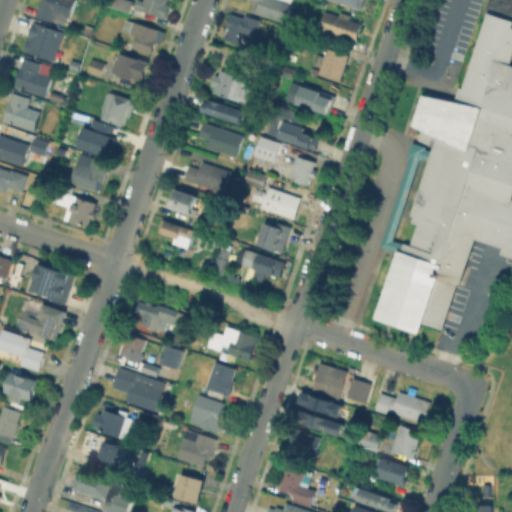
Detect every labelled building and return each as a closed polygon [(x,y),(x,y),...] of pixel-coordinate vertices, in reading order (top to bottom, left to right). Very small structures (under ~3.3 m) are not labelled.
[(75,0),(71,16),(56,12),(53,20),(37,14),(41,0),(75,0)] [(124,0),(133,3),(131,11),(108,3),(109,0),(124,0)] [(167,0),(166,5),(168,6),(164,16),(144,9),(143,10),(135,8),(138,0),(167,0)] [(291,0),(291,2),(292,2),(285,21),(253,11),(256,0),(291,0)] [(365,0),(363,8),(339,0),(365,0)] [(327,10),(341,15),(342,11),(353,14),(351,18),(359,21),(359,20),(363,21),(362,22),(364,23),(358,40),(321,27),(327,10)] [(232,12),(245,17),(246,13),(262,19),(259,29),(256,28),(254,34),(241,30),(240,35),(241,35),(238,42),(225,37),(228,31),(228,32),(230,27),(227,26),(232,12)] [(485,12),(511,20),(511,24),(511,27),(511,51),(508,64),(511,65),(511,258),(499,254),(501,248),(473,238),(458,285),(455,284),(440,329),(420,322),(417,333),(371,318),(394,250),(398,252),(402,241),(402,240),(408,242),(415,223),(409,221),(411,216),(408,214),(426,158),(430,148),(431,145),(416,139),(419,128),(409,125),(420,93),(453,99),(457,86),(460,87),(485,12)] [(127,18),(135,21),(135,20),(160,28),(153,51),(135,45),(139,34),(124,29),(127,18)] [(26,51),(36,22),(66,32),(56,61),(26,51)] [(350,54),(342,79),(320,72),(328,47),(350,54)] [(120,51),(139,57),(139,56),(150,60),(144,79),(134,76),(133,79),(120,74),(121,72),(114,70),(120,51)] [(54,76),(47,95),(16,85),(25,56),(43,62),(40,71),(54,76)] [(107,62),(103,74),(84,68),(88,56),(107,62)] [(222,68),(248,77),(240,100),(214,91),(216,85),(213,84),(215,77),(219,78),(222,68)] [(296,105),(302,86),(335,97),(329,116),(296,105)] [(14,90),(31,96),(32,94),(45,99),(35,130),(3,119),(10,99),(11,100),(14,90)] [(111,90),(133,98),(132,100),(136,101),(131,116),(127,114),(124,125),(102,117),(105,108),(103,108),(104,103),(105,103),(109,92),(111,92),(111,90)] [(245,112),(241,125),(202,111),(206,98),(245,112)] [(313,149),(264,132),(274,103),(297,110),(293,122),(303,126),(301,131),(317,136),(313,149)] [(76,146),(83,125),(88,127),(91,117),(113,125),(109,134),(111,135),(104,155),(76,146)] [(244,134),(237,155),(208,146),(210,138),(200,135),(204,121),(244,134)] [(55,143),(49,162),(43,160),(42,162),(26,156),(24,164),(0,156),(0,133),(31,143),(29,146),(32,147),(35,137),(25,134),(26,130),(36,133),(36,135),(50,140),(50,141),(55,143)] [(282,141),(275,161),(254,154),(261,134),(282,141)] [(424,146),(430,148),(426,158),(421,156),(420,158),(418,157),(391,238),(402,241),(398,252),(394,250),(378,245),(408,154),(406,153),(411,140),(425,144),(424,146)] [(111,162),(104,182),(99,180),(97,189),(71,180),(81,152),(111,162)] [(318,169),(316,176),(312,175),(310,181),(309,180),(307,184),(296,180),(297,176),(291,175),(298,154),(317,161),(314,168),(318,169)] [(202,160),(231,169),(224,191),(185,178),(190,164),(200,167),(202,160)] [(0,165),(13,170),(13,168),(29,173),(23,190),(9,185),(7,190),(0,187),(0,165)] [(275,180),(273,185),(266,182),(264,188),(254,184),(253,187),(244,184),(245,181),(244,181),(249,167),(269,174),(268,177),(275,180)] [(98,210),(96,218),(93,217),(90,223),(82,221),(82,223),(66,218),(70,205),(66,204),(70,193),(62,191),(65,182),(76,186),(73,193),(98,201),(95,209),(98,210)] [(269,185),(302,196),(296,217),(262,206),(262,208),(250,205),(256,187),(267,191),(269,185)] [(198,195),(192,213),(171,206),(172,204),(168,203),(171,195),(174,196),(177,187),(198,195)] [(196,229),(189,246),(174,241),(176,236),(159,230),(164,217),(196,229)] [(258,244),(265,224),(273,226),(274,222),(291,228),(282,253),(258,244)] [(230,247),(229,250),(231,250),(223,273),(214,270),(221,247),(222,247),(223,244),(230,247)] [(284,260),(279,274),(275,273),(274,273),(267,271),(264,281),(253,277),(257,268),(244,263),(250,248),(284,260)] [(0,253),(14,258),(7,276),(6,276),(4,281),(0,279),(0,253)] [(42,265),(77,276),(68,303),(34,292),(42,265)] [(141,301),(158,305),(158,303),(179,309),(175,323),(169,321),(167,330),(141,323),(144,315),(138,313),(141,301)] [(67,310),(59,333),(55,332),(53,337),(20,326),(27,306),(42,311),(45,302),(67,310)] [(229,325),(256,334),(251,348),(254,348),(252,355),(249,354),(248,358),(237,354),(235,362),(227,359),(231,346),(224,344),(223,349),(209,345),(214,330),(226,334),(229,325)] [(0,339),(4,329),(33,339),(30,348),(47,354),(41,371),(23,365),(26,358),(0,349),(0,339)] [(161,366),(158,374),(122,362),(125,354),(121,353),(128,332),(147,339),(143,352),(145,353),(142,360),(161,366)] [(175,367),(157,361),(164,343),(182,349),(175,367)] [(236,379),(230,395),(227,393),(225,392),(223,398),(210,393),(212,387),(208,386),(217,360),(238,367),(234,379),(236,379)] [(349,370),(340,398),(328,394),(331,384),(315,379),(318,372),(315,372),(317,366),(319,366),(321,360),(349,370)] [(165,383),(157,409),(127,399),(130,391),(114,386),(121,365),(140,372),(139,374),(165,383)] [(40,379),(33,400),(6,390),(13,370),(40,379)] [(348,397),(354,378),(371,384),(365,403),(348,397)] [(401,390),(432,400),(425,421),(390,410),(389,412),(377,407),(382,391),(398,397),(401,390)] [(227,409),(220,432),(202,426),(202,424),(191,420),(200,393),(226,401),(223,408),(227,409)] [(306,395),(310,396),(310,395),(317,398),(326,401),(332,403),(334,404),(335,404),(337,404),(337,405),(340,406),(337,416),(335,416),(335,417),(328,414),(329,414),(313,408),(313,409),(306,407),(307,406),(304,405),(305,402),(303,402),(306,395)] [(18,421),(19,421),(14,436),(11,435),(9,441),(0,437),(0,415),(4,404),(21,410),(18,421)] [(105,407),(120,412),(121,408),(130,411),(128,415),(134,417),(127,438),(98,428),(99,426),(94,424),(99,412),(103,413),(105,407)] [(344,424),(340,436),(294,420),(298,408),(344,424)] [(165,416),(160,431),(140,425),(145,409),(165,416)] [(422,430),(414,456),(393,449),(401,423),(422,430)] [(299,427),(307,430),(306,431),(322,436),(316,454),(289,445),(295,428),(299,429),(299,427)] [(384,434),(378,450),(358,443),(363,427),(384,434)] [(218,437),(211,458),(207,457),(204,465),(179,456),(188,428),(218,437)] [(129,448),(126,457),(122,455),(116,472),(96,465),(104,440),(129,448)] [(384,456),(410,465),(406,477),(408,478),(406,484),(378,475),(381,467),(378,466),(381,456),(384,457),(384,456)] [(317,489),(311,504),(294,499),(295,494),(280,489),(289,462),(314,470),(309,486),(317,489)] [(72,489),(79,468),(123,483),(119,495),(132,500),(128,511),(105,511),(102,511),(106,501),(72,489)] [(206,478),(200,502),(176,495),(183,472),(206,478)] [(362,489),(400,503),(396,511),(387,511),(358,501),(362,489)] [(175,497),(173,505),(159,501),(162,493),(175,497)] [(309,511),(267,511),(269,506),(283,511),(286,503),(309,511)]
